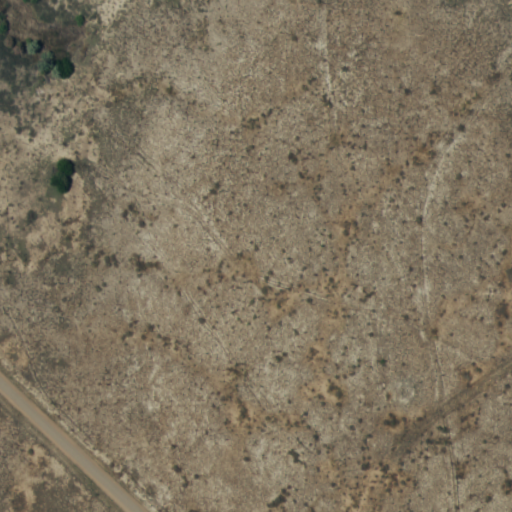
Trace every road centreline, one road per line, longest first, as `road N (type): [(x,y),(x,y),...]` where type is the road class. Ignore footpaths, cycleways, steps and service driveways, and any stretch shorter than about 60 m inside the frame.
road 1 (residential): [(511,248),(416,0)]
road 2 (residential): [(148,511),(0,370)]
